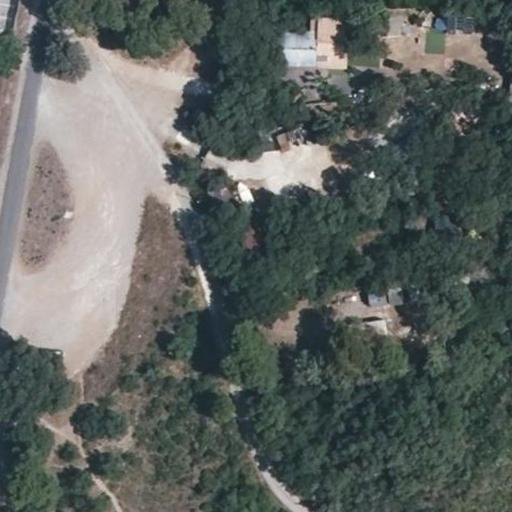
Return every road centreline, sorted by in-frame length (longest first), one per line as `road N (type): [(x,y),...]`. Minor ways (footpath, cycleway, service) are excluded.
road 1 (track): [(61,0),(210,271),(257,457),(300,511)]
road 2 (unclassified): [(0,245),(46,0)]
